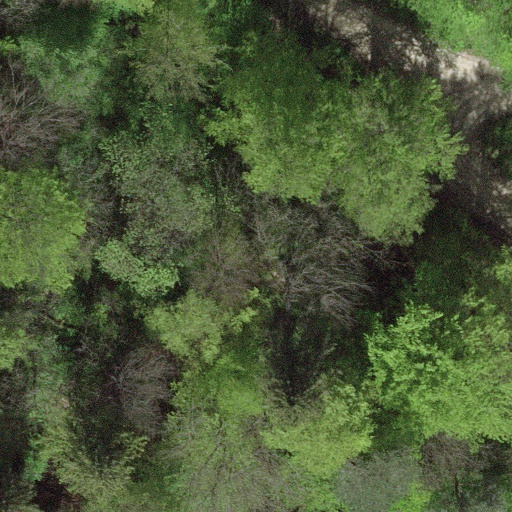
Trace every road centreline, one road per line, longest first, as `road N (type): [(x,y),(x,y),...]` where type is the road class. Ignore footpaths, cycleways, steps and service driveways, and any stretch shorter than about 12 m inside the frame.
road 1 (track): [(511,92),(469,89),(451,97),(331,0)]
road 2 (track): [(451,97),(434,138),(446,169),(471,195),(511,217)]
